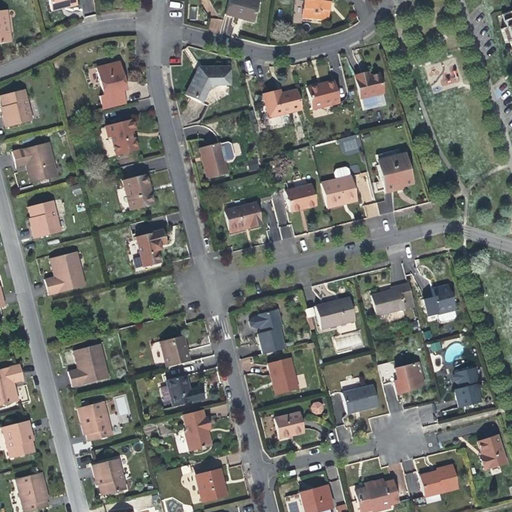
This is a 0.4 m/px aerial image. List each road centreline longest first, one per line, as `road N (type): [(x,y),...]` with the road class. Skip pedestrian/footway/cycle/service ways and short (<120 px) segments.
road 1 (residential): [(78,511),(0,202)]
road 2 (residential): [(511,247),(436,228),(207,286)]
road 3 (residential): [(155,27),(160,110),(207,286)]
road 4 (residential): [(155,27),(283,55),(351,37),(387,0)]
road 5 (residential): [(207,286),(259,473)]
road 6 (residential): [(0,71),(85,30),(155,27)]
road 7 (residential): [(259,473),(402,437)]
